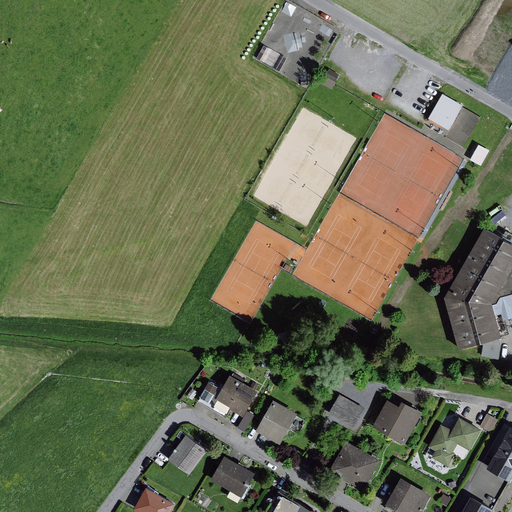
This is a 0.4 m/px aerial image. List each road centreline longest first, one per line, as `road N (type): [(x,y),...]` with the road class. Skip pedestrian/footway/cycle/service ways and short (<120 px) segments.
road 1 (residential): [(360,511),(188,415),(172,421),(104,511)]
road 2 (unclassified): [(315,0),(511,112)]
